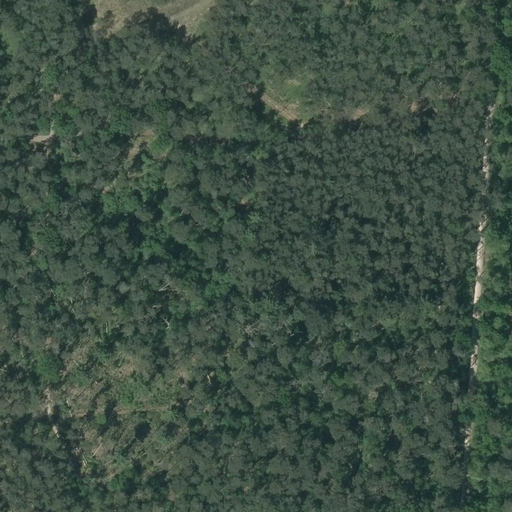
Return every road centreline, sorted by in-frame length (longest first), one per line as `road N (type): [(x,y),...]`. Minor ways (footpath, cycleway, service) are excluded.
road 1 (track): [(467,511),(490,110)]
road 2 (unknown): [(85,135),(257,139),(473,110)]
